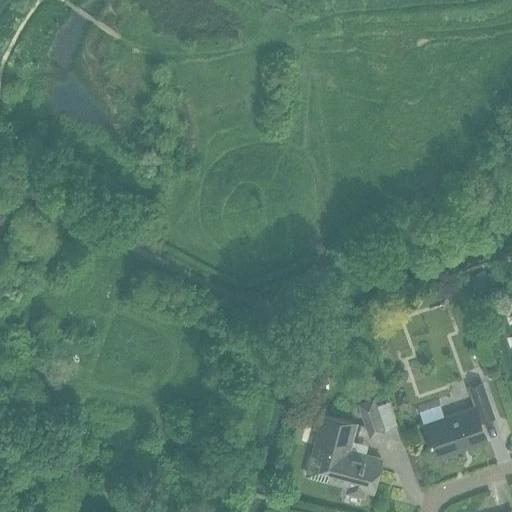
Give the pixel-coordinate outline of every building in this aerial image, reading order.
[(483,269),(468,274),(474,291),(489,286),(483,269)] [(496,363),(484,367),(487,375),(499,371),(496,363)] [(481,421),(494,416),(482,383),(468,387),(474,407),(424,424),(433,453),(465,442),(466,446),(487,440),(481,421)] [(370,434),(384,430),(374,399),(361,404),(370,434)] [(373,491),(381,458),(347,449),(353,426),(316,416),(302,473),(327,479),(373,491)]
